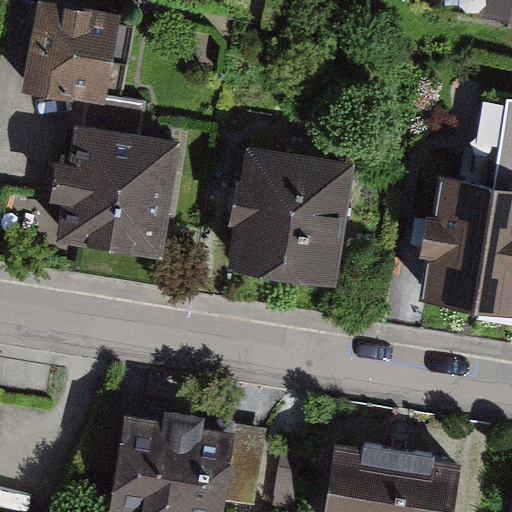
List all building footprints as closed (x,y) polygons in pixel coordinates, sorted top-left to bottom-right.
[(30,84),(123,98),(135,19),(42,5),(30,84)] [(511,96),(499,94),(483,186),(511,190),(511,96)] [(48,246),(169,263),(187,138),(65,121),(48,246)] [(359,163),(250,150),(234,279),(343,292),(359,163)] [(444,179),(424,303),(511,317),(511,190),(483,186),(444,179)] [(227,511),(239,438),(128,421),(113,511),(227,511)] [(462,511),(469,473),(342,453),(333,511),(462,511)]
